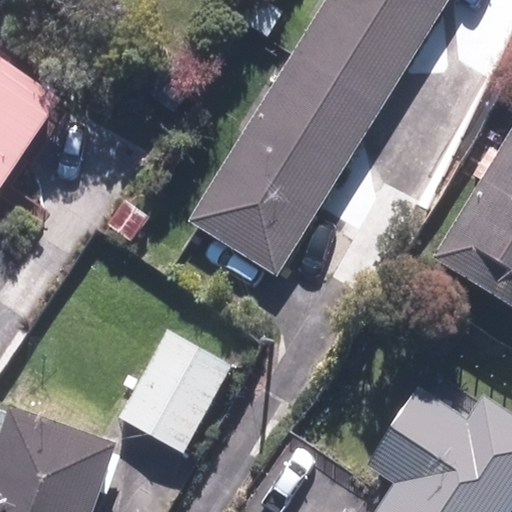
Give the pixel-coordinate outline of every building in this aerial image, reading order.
[(323,0),(182,228),(274,285),(451,0),(323,0)] [(0,202),(62,115),(0,72),(0,202)] [(511,128),(432,265),(511,312),(511,128)] [(165,335),(116,426),(181,462),(231,370),(165,335)] [(511,511),(511,433),(427,377),(360,479),(387,496),(376,511),(511,511)] [(3,420),(0,428),(0,511),(91,511),(111,457),(3,420)]
